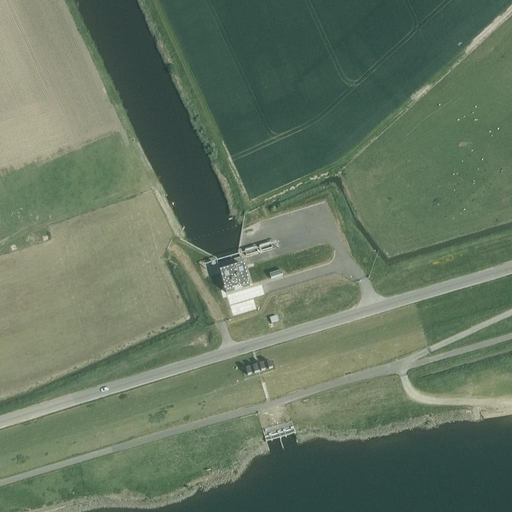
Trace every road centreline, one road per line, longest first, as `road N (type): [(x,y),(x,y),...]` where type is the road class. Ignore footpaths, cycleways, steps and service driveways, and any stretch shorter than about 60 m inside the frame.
road 1 (tertiary): [(0,423),(511,269)]
road 2 (track): [(220,324),(169,246),(148,192)]
